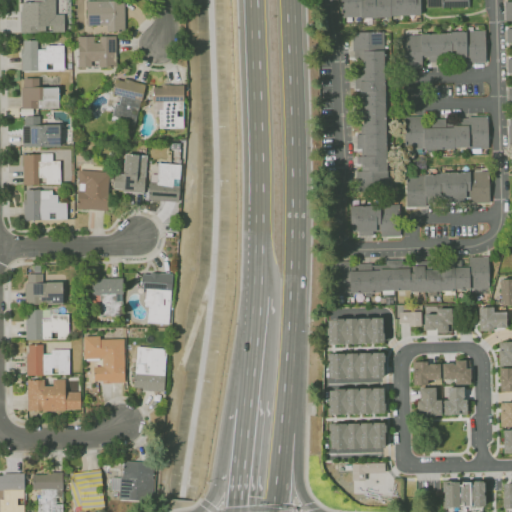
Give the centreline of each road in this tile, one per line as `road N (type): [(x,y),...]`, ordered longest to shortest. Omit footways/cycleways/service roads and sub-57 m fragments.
road 1 (trunk): [(275,511),(298,271),(291,0)]
road 2 (residential): [(481,465),(479,353),(431,347),(399,356),(405,464),(511,464)]
road 3 (trunk): [(253,0),(256,296)]
road 4 (residential): [(138,234),(109,245),(0,245)]
road 5 (residential): [(121,423),(84,437),(0,433)]
